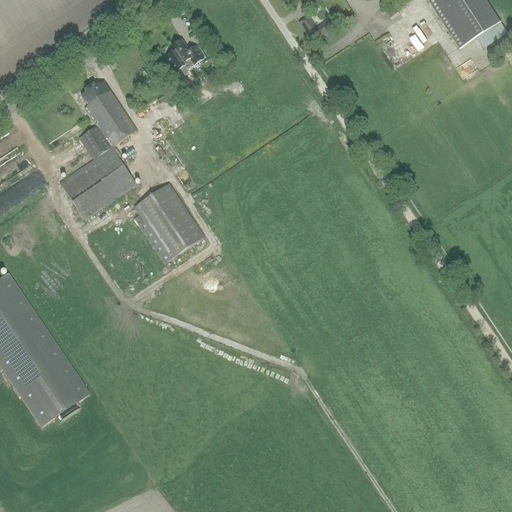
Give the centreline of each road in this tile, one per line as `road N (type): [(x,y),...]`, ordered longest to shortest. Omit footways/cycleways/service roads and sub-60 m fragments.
road 1 (track): [(511,373),(296,49)]
road 2 (tertiary): [(0,114),(171,0)]
